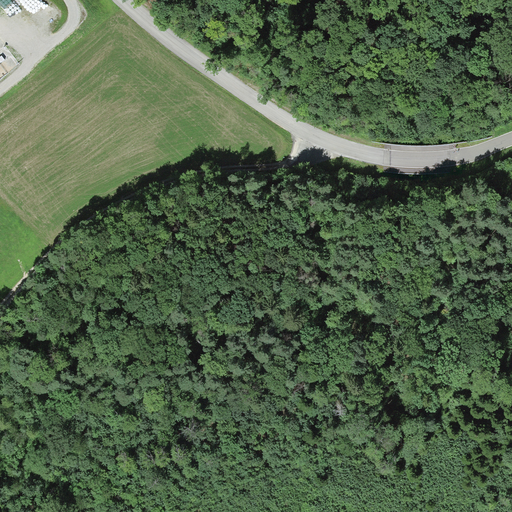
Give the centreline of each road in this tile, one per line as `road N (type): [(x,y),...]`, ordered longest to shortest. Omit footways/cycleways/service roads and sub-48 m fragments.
road 1 (tertiary): [(126,0),(243,98),(319,142),(409,160),(511,139)]
road 2 (track): [(319,142),(279,167),(197,171),(125,200),(35,267),(0,316)]
